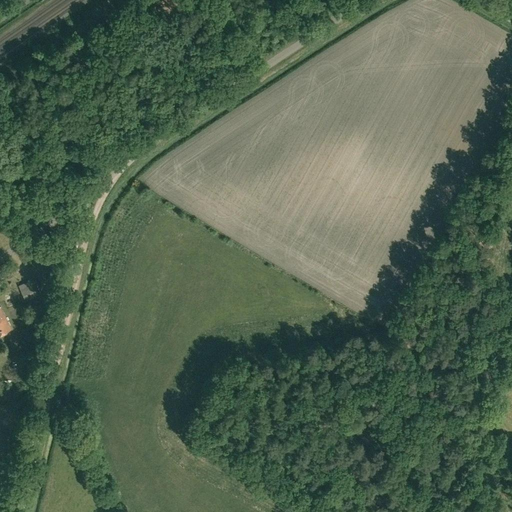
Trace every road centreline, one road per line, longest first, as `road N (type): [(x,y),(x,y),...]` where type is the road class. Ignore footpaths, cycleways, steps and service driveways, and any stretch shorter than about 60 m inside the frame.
road 1 (unclassified): [(0,261),(137,155),(365,0)]
road 2 (track): [(114,174),(95,223),(29,511)]
